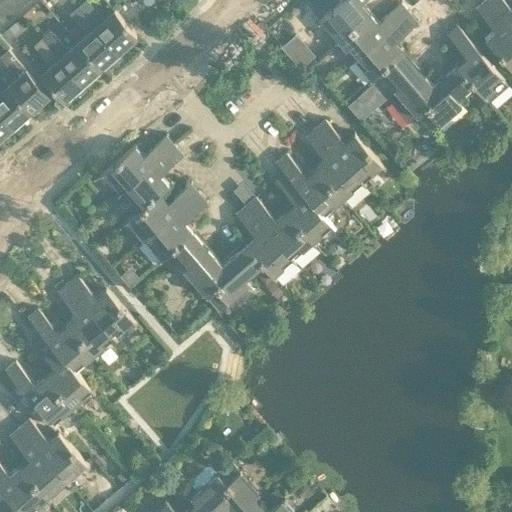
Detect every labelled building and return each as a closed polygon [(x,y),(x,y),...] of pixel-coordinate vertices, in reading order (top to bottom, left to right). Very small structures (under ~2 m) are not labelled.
[(0,0),(0,18),(2,21),(11,13),(0,0)] [(0,0),(11,13),(20,5),(15,0),(0,0)] [(113,8),(103,16),(88,0),(82,0),(78,4),(120,52),(136,39),(134,36),(136,34),(113,8)] [(361,1),(362,0),(342,0),(319,20),(337,41),(371,12),(361,1)] [(511,69),(511,29),(486,0),(482,0),(475,7),(494,29),(484,38),(511,69)] [(511,9),(504,0),(486,0),(511,29),(511,9)] [(354,59),(409,11),(400,1),(378,20),(371,12),(337,41),(354,59)] [(104,66),(120,52),(78,4),(69,11),(86,31),(77,39),(100,65),(102,63),(104,66)] [(395,40),(417,20),(409,11),(354,59),(371,79),(383,68),(403,50),(395,40)] [(4,30),(9,36),(19,28),(14,22),(4,30)] [(484,96),(504,79),(455,23),(445,32),(464,54),(455,62),(473,83),(484,96)] [(77,39),(66,48),(49,29),(43,35),(85,83),(100,70),(97,68),(100,65),(77,39)] [(281,45),(300,67),(314,55),(295,33),(281,45)] [(68,98),(85,83),(43,35),(34,42),(51,62),(40,71),(63,97),(66,95),(68,98)] [(33,110),(50,96),(7,47),(0,53),(0,55),(16,74),(6,83),(29,109),(31,108),(33,110)] [(433,84),(432,82),(403,50),(383,68),(397,84),(393,87),(399,94),(392,100),(409,121),(417,114),(417,115),(431,103),(423,93),(433,84)] [(456,97),(473,83),(455,62),(432,82),(433,84),(423,93),(431,103),(417,115),(430,129),(461,102),(456,97)] [(6,83),(0,88),(0,111),(14,128),(30,114),(27,111),(29,109),(6,83)] [(476,101),(487,113),(493,108),(482,96),(476,101)] [(0,139),(14,128),(0,111),(0,139)] [(353,132),(343,140),(323,118),(314,126),(362,181),(381,165),(353,132)] [(341,199),(362,181),(314,126),(304,135),(323,157),(313,166),(341,199)] [(120,192),(175,144),(166,133),(143,153),(135,143),(102,171),(120,192)] [(160,173),(183,153),(175,144),(120,192),(136,210),(136,211),(159,191),(160,192),(169,184),(160,173)] [(313,166),(304,174),(285,151),(274,160),(282,170),(283,169),(323,216),(323,214),(341,199),(313,166)] [(323,214),(323,216),(283,169),(282,170),(273,178),(292,201),(283,209),(312,242),(332,225),(323,214)] [(144,240),(199,192),(190,182),(167,201),(160,192),(159,191),(136,211),(136,210),(126,219),(144,240)] [(184,221),(207,202),(199,192),(144,240),(160,259),(173,248),(193,231),(184,221)] [(283,209),(273,217),(254,195),(244,203),(292,259),(312,242),(283,209)] [(272,276),(292,259),(244,203),(234,212),(253,234),(244,243),(262,263),(272,276)] [(221,263),(193,231),(173,248),(186,263),(182,267),(205,294),(219,282),(211,272),(221,263)] [(262,263),(244,243),(221,263),(211,272),(219,282),(205,294),(217,309),(249,282),(245,277),(262,263)] [(166,266),(171,266),(175,263),(175,258),(172,255),(167,254),(163,258),(163,262),(166,266)] [(106,286),(96,295),(76,272),(66,281),(115,336),(134,319),(106,286)] [(273,279),(267,284),(278,297),(284,292),(273,279)] [(95,353),(115,336),(66,281),(57,289),(76,312),(67,320),(95,353)] [(67,320),(57,329),(37,306),(27,315),(44,335),(45,334),(76,370),(77,369),(95,353),(67,320)] [(77,369),(76,370),(45,334),(44,335),(35,343),(55,365),(44,374),(73,406),(93,388),(77,369)] [(44,374),(36,382),(16,359),(5,368),(53,424),(73,406),(44,374)] [(58,429),(48,438),(29,417),(19,425),(67,480),(87,463),(58,429)] [(48,497),(67,480),(19,425),(10,434),(29,456),(19,465),(48,497)] [(255,494),(259,491),(231,459),(217,471),(230,485),(221,493),(230,504),(236,511),(267,511),(269,510),(255,494)] [(19,465),(10,473),(0,461),(0,481),(26,511),(31,511),(48,497),(19,465)] [(217,471),(211,464),(207,464),(191,478),(191,482),(197,489),(191,494),(194,498),(178,511),(220,511),(230,504),(221,493),(230,485),(217,471)] [(127,467),(117,475),(122,481),(132,472),(127,467)] [(0,511),(26,511),(0,481),(0,511)] [(167,483),(159,490),(167,500),(169,502),(178,495),(167,483)] [(276,487),(268,494),(275,502),(283,496),(276,487)] [(293,511),(282,498),(269,510),(267,511),(293,511)] [(177,511),(169,502),(167,500),(153,511),(177,511)]
